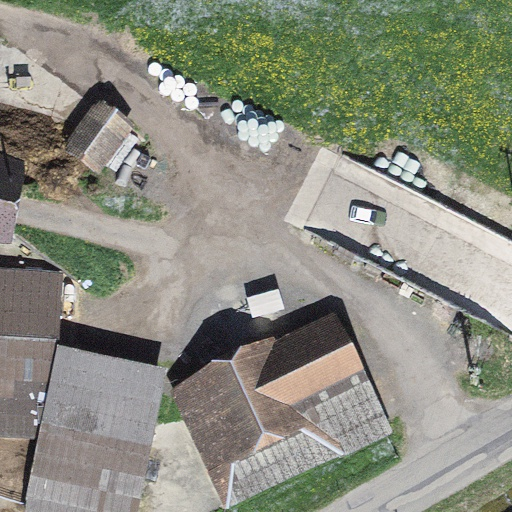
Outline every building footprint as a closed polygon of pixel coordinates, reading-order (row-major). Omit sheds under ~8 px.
[(100,109),(71,149),(96,168),(125,129),(100,109)] [(511,233),(339,156),(305,230),(511,323),(511,233)] [(0,228),(6,229),(21,168),(0,163),(0,228)] [(0,435),(42,438),(45,381),(48,381),(53,281),(0,278),(0,435)] [(175,395),(227,506),(385,431),(333,323),(175,395)] [(133,511),(160,382),(60,360),(29,508),(49,511),(133,511)]
